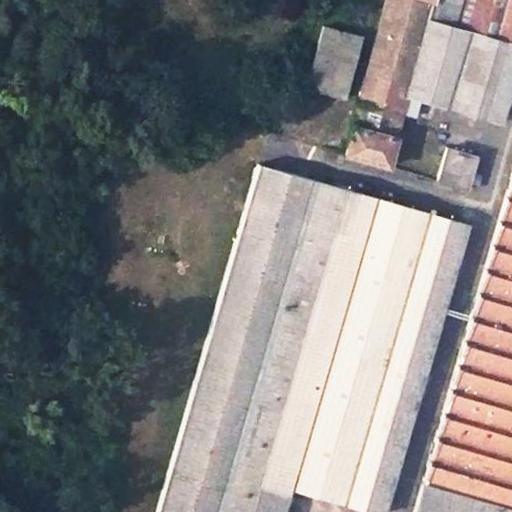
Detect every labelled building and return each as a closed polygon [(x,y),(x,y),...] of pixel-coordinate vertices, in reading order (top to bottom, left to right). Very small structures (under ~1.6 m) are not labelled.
[(511,67),(511,0),(384,0),(343,155),(387,167),(401,114),(404,115),(409,96),(498,119),(511,67)] [(359,37),(324,29),(307,85),(343,95),(359,37)] [(436,179),(463,187),(473,157),(445,148),(436,179)] [(464,224),(257,166),(155,511),(280,511),(288,487),(381,511),(464,224)] [(511,511),(511,168),(412,511),(511,511)]
